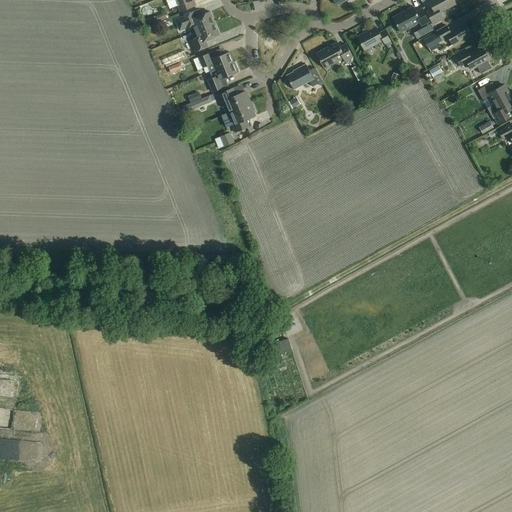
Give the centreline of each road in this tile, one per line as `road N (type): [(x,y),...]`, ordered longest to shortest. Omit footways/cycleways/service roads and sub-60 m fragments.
road 1 (track): [(511,180),(251,319),(160,290),(58,273),(0,294)]
road 2 (residential): [(317,25),(262,77),(251,65),(248,22)]
